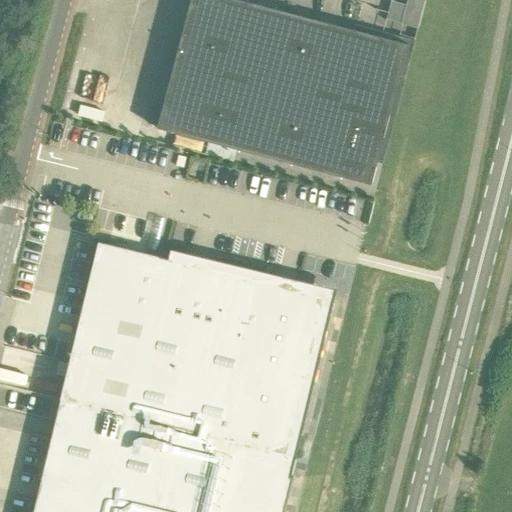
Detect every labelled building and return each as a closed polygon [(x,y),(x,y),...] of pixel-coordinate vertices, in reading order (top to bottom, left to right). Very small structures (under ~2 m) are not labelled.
[(371,185),(408,44),(240,0),(191,0),(157,129),(371,185)] [(58,150),(51,179),(152,203),(156,189),(169,192),(173,176),(147,170),(151,154),(136,150),(133,161),(118,158),(117,165),(84,157),(88,142),(72,138),(69,153),(58,150)] [(198,159),(197,180),(211,181),(212,159),(198,159)] [(304,212),(307,194),(297,192),(294,210),(304,212)] [(33,511),(282,511),(334,299),(295,289),(270,283),(166,258),(164,258),(148,254),(108,244),(98,242),(84,302),(70,360),(51,440),(36,499),(33,511)]
